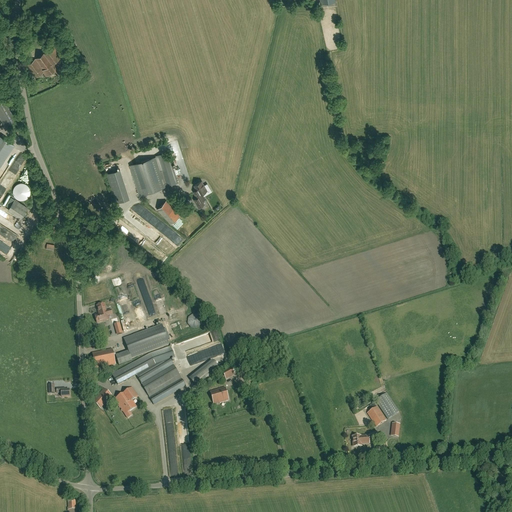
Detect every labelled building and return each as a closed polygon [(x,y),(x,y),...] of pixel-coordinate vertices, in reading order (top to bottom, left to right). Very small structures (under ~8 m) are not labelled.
[(26,66),(35,78),(43,72),(46,76),(53,71),(56,75),(62,70),(55,61),(62,56),(54,45),(26,66)] [(74,64),(70,64),(71,70),(81,69),(79,61),(74,61),(74,64)] [(5,95),(0,98),(0,118),(2,121),(0,122),(0,126),(15,118),(13,114),(15,112),(5,95)] [(0,164),(13,144),(0,135),(0,164)] [(160,171),(159,171),(154,157),(131,165),(141,195),(178,183),(168,152),(156,156),(160,171)] [(18,167),(21,161),(16,158),(12,165),(18,167)] [(106,171),(112,170),(111,164),(113,164),(113,160),(104,163),(106,171)] [(120,169),(106,174),(116,203),(129,199),(120,169)] [(6,209),(20,218),(28,205),(23,202),(32,187),(19,179),(10,193),(14,196),(6,209)] [(204,186),(201,181),(194,185),(197,190),(193,192),(197,198),(194,200),(198,208),(204,204),(202,200),(205,199),(202,193),(210,188),(207,184),(204,186)] [(157,209),(170,224),(180,215),(166,201),(157,209)] [(145,205),(138,218),(145,222),(152,209),(145,205)] [(0,220),(17,230),(20,224),(0,212),(0,220)] [(15,240),(18,233),(5,226),(1,233),(15,240)] [(0,249),(5,253),(9,247),(0,240),(0,249)] [(104,304),(96,306),(99,314),(95,316),(97,323),(108,319),(107,316),(112,314),(111,310),(106,311),(104,304)] [(132,307),(124,310),(129,325),(130,324),(132,331),(142,328),(141,325),(138,325),(132,307)] [(193,331),(202,327),(199,320),(200,320),(198,315),(188,318),(193,331)] [(169,344),(162,325),(124,339),(127,348),(131,358),(169,344)] [(200,364),(189,372),(190,375),(194,381),(197,380),(213,367),(217,366),(214,362),(212,357),(210,358),(208,359),(205,361),(202,362),(211,355),(213,354),(219,362),(224,361),(227,359),(222,344),(201,351),(197,354),(199,356),(196,358),(197,360),(200,364)] [(112,349),(92,353),(95,368),(115,364),(112,349)] [(158,370),(150,354),(112,374),(118,385),(136,375),(140,381),(154,405),(186,386),(171,362),(158,370)] [(216,366),(191,384),(194,388),(219,370),(216,366)] [(57,393),(61,393),(61,397),(69,396),(69,390),(65,390),(65,388),(56,389),(57,393)] [(100,408),(112,395),(104,388),(93,401),(100,408)] [(115,399),(127,418),(132,415),(130,411),(136,407),(132,400),(138,397),(132,388),(121,395),(122,396),(120,398),(119,396),(115,399)] [(210,392),(214,404),(229,400),(225,388),(219,389),(220,390),(216,391),(216,390),(210,392)] [(375,401),(388,419),(398,412),(386,394),(375,401)] [(205,415),(202,406),(197,407),(199,417),(205,415)] [(165,409),(168,451),(169,451),(170,455),(176,454),(173,407),(167,408),(167,409),(165,409)] [(386,420),(377,407),(367,413),(376,427),(386,420)] [(178,412),(180,432),(187,431),(185,412),(178,412)] [(391,436),(398,437),(399,424),(392,424),(391,436)] [(360,436),(352,436),(353,446),(361,446),(361,444),(369,443),(368,436),(360,436)] [(74,511),(74,510),(76,509),(76,500),(68,501),(68,510),(69,510),(68,511),(74,511)]
